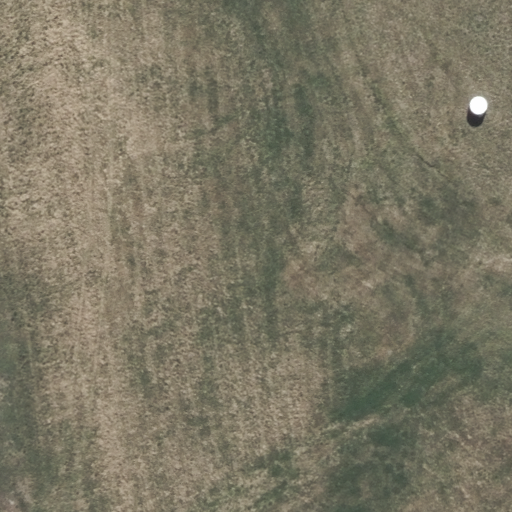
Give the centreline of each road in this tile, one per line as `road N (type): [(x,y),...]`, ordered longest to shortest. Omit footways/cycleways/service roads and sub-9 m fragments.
road 1 (residential): [(511,323),(31,302)]
road 2 (residential): [(31,302),(66,241),(97,0)]
